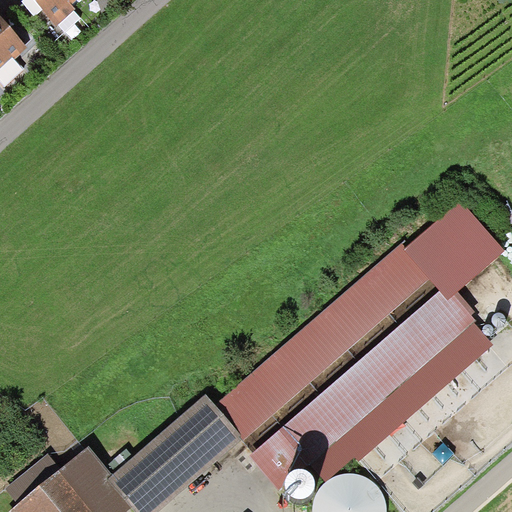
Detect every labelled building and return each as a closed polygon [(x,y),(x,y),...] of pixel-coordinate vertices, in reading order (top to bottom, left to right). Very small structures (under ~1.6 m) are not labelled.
[(24,0),(52,29),(82,0),(24,0)] [(0,18),(0,70),(26,46),(0,18)] [(475,320),(404,239),(209,406),(237,439),(279,488),(475,320)] [(152,511),(237,439),(209,406),(200,397),(106,478),(135,511),(152,511)] [(8,509),(9,511),(110,511),(71,461),(8,509)] [(388,511),(388,500),(378,483),(360,474),(340,475),(323,486),(314,504),(314,511),(388,511)] [(304,505),(310,501),(314,492),(313,487),(310,484),(301,480),(293,484),(289,490),(289,493),(293,501),(302,505),(304,505)]
